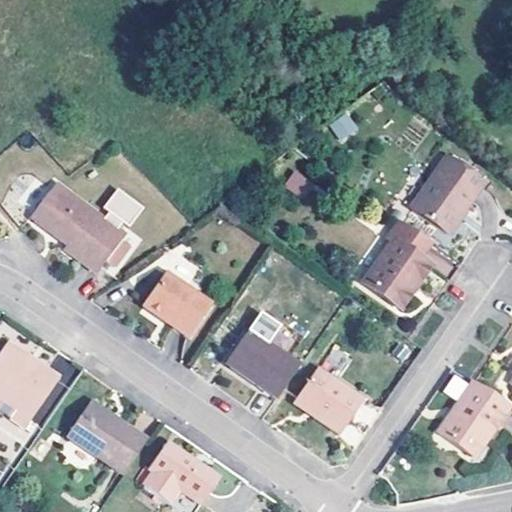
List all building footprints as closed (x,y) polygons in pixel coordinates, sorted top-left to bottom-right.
[(330,126),(340,138),(355,127),(345,114),(330,126)] [(440,234),(459,207),(466,196),(469,199),(481,181),(443,155),(405,209),(440,234)] [(286,186),(298,194),(305,184),(293,176),(286,186)] [(111,250),(120,257),(127,246),(118,239),(122,234),(52,184),(28,217),(64,243),(60,248),(95,272),(102,262),(111,250)] [(305,184),(298,194),(304,198),(310,188),(305,184)] [(126,230),(144,205),(117,186),(100,211),(126,230)] [(459,207),(440,234),(445,237),(464,210),(459,207)] [(424,239),(396,220),(384,236),(387,239),(357,283),(393,309),(422,264),(411,256),(424,239)] [(111,250),(102,262),(110,269),(120,257),(111,250)] [(163,272),(142,305),(186,333),(206,302),(163,272)] [(256,310),(244,328),(264,341),(276,323),(256,310)] [(279,319),(276,323),(264,341),(285,355),(300,333),(279,319)] [(244,328),(226,356),(248,371),(245,375),(274,395),(296,362),(285,355),(264,341),(244,328)] [(0,346),(37,372),(43,364),(3,337),(0,341),(0,346)] [(37,372),(0,346),(0,396),(27,415),(56,374),(43,364),(37,372)] [(223,361),(245,375),(248,371),(226,356),(223,361)] [(330,377),(315,366),(291,400),(334,429),(357,396),(330,377)] [(511,384),(511,373),(507,371),(502,378),(511,384)] [(511,409),(485,391),(449,443),(484,467),(508,431),(511,433),(511,409)] [(112,426),(116,419),(90,400),(85,407),(112,426)] [(112,426),(85,407),(65,435),(120,474),(145,439),(116,419),(112,426)] [(154,473),(145,486),(168,503),(178,489),(198,503),(216,477),(166,442),(147,468),(154,473)] [(138,482),(145,486),(154,473),(147,468),(144,466),(135,480),(138,482)]
